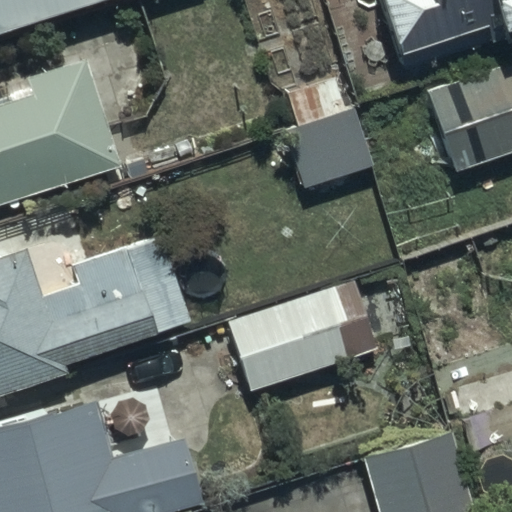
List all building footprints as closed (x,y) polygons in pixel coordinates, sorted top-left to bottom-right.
[(0,0),(0,26),(73,0),(0,0)] [(511,0),(382,0),(402,60),(511,24),(511,0)] [(511,52),(419,83),(446,167),(511,145),(511,52)] [(0,198),(112,163),(77,55),(19,74),(23,86),(0,93),(0,198)] [(341,107),(330,72),(279,88),(291,126),(280,130),(297,184),(368,162),(350,104),(341,107)] [(0,388),(68,366),(65,357),(181,319),(154,233),(67,261),(72,277),(35,289),(20,241),(0,247),(0,388)] [(344,276),(219,317),(241,387),(367,347),(344,276)] [(105,454),(86,396),(0,419),(0,511),(142,511),(194,497),(173,432),(105,454)] [(469,511),(445,427),(354,452),(371,511),(469,511)]
